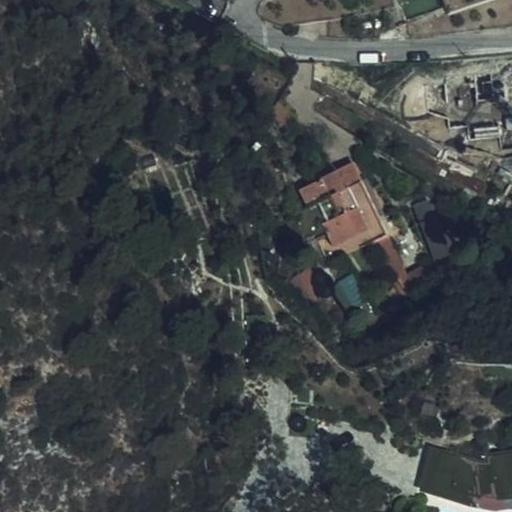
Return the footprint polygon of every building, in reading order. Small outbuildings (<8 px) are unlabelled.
[(331,62),(325,59),(318,69),(325,73),(330,64),(331,62)] [(330,64),(325,73),(355,89),(362,77),(342,66),(340,70),(330,64)] [(296,121),(277,106),(265,123),(285,137),(296,121)] [(190,159),(165,168),(191,245),(219,234),(190,159)] [(451,279),(442,264),(424,276),(354,172),(317,196),(300,208),(315,230),(311,232),(325,252),(336,244),(345,256),(367,243),(374,254),(385,247),(405,275),(408,273),(423,297),(451,279)] [(300,208),(317,196),(311,188),(294,200),(300,208)] [(458,245),(434,200),(419,207),(444,253),(458,245)] [(327,276),(305,288),(327,308),(340,301),(327,276)] [(487,446),(481,447),(458,442),(453,459),(448,474),(470,480),(474,468),(490,466),(493,483),(511,479),(511,433),(486,437),(487,446)] [(453,459),(458,442),(440,438),(435,455),(453,459)] [(490,466),(474,468),(470,480),(493,483),(490,466)] [(511,511),(511,502),(501,506),(499,511),(511,511)]
